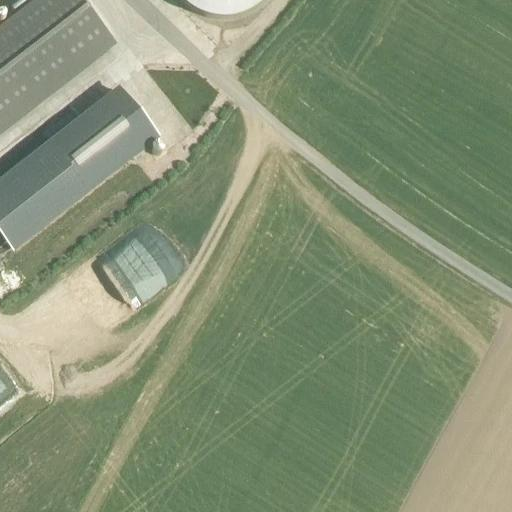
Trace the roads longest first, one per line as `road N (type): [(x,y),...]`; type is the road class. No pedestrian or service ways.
road 1 (track): [(511,290),(389,213),(138,0)]
road 2 (track): [(0,150),(156,17)]
